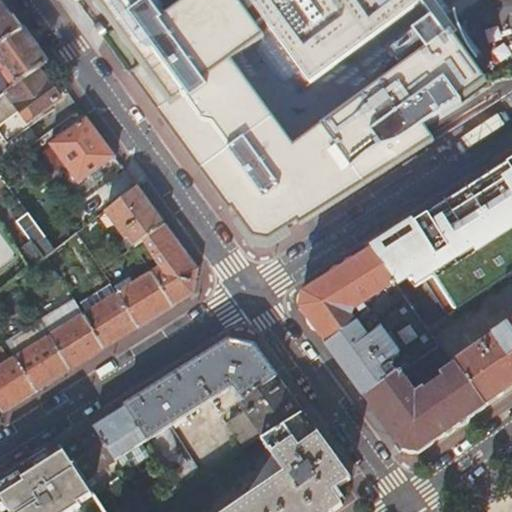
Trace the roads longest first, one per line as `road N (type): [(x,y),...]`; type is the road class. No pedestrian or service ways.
road 1 (residential): [(255,299),(37,0)]
road 2 (residential): [(255,299),(511,133)]
road 3 (residential): [(0,456),(255,299)]
road 4 (residential): [(409,499),(255,299)]
road 5 (residential): [(511,428),(409,499)]
